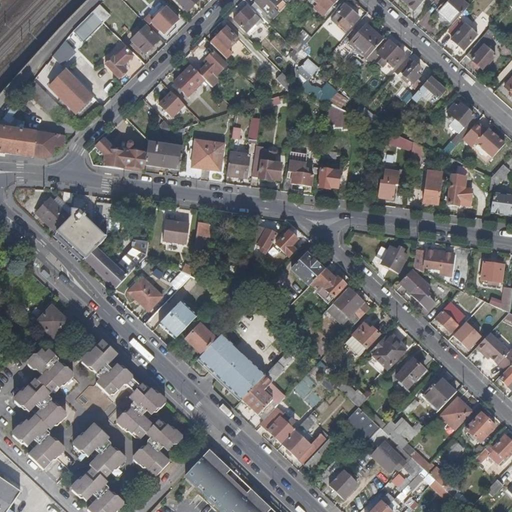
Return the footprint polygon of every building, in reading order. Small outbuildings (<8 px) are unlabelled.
[(175,0),(188,13),(202,0),(175,0)] [(277,9),(285,1),(284,0),(260,0),(257,3),(275,21),(282,16),(276,11),(277,9)] [(341,0),(318,0),(317,2),(329,13),(341,0)] [(426,0),(399,0),(400,0),(413,11),(414,10),(420,4),(422,5),(426,0)] [(468,10),(470,8),(461,0),(436,0),(436,1),(443,6),(438,11),(454,26),(468,10)] [(282,14),(290,6),(285,1),(277,9),(282,14)] [(275,21),(257,3),(253,8),(270,26),(275,21)] [(416,12),(422,5),(420,4),(414,10),(416,12)] [(106,25),(113,19),(102,7),(95,14),(106,25)] [(342,27),(348,34),(360,20),(346,7),(338,15),(345,21),(343,24),(344,24),(342,27)] [(249,8),(236,21),(248,35),(252,32),(254,34),(257,30),(255,28),(257,27),(259,29),(261,27),(259,24),(262,21),(254,12),(253,12),(249,8)] [(165,37),(180,22),(168,9),(162,14),(160,13),(156,16),(155,15),(153,17),(156,20),(155,22),(151,17),(145,22),(146,23),(150,27),(153,25),(165,37)] [(343,24),(345,21),(338,15),(332,22),(339,28),(343,24)] [(146,56),(160,42),(148,29),(150,27),(146,23),(142,27),(146,31),(133,43),(146,56)] [(80,41),(90,31),(85,24),(75,34),(74,35),(80,41)] [(385,42),(367,26),(350,45),(369,60),(372,57),(378,49),(385,42)] [(452,42),(464,53),(478,37),(466,27),(463,31),(458,26),(449,36),(454,41),(452,42)] [(230,52),(240,41),(228,29),(212,45),(228,61),(234,55),(230,52)] [(300,56),(300,40),(291,47),(296,51),(300,56)] [(394,70),(406,56),(390,43),(382,54),(378,49),(372,57),(377,61),(380,57),(385,62),(383,63),(386,67),(388,64),(394,70)] [(484,72),(497,58),(479,43),(467,57),(484,72)] [(134,57),(127,49),(116,60),(115,59),(107,67),(121,80),(128,73),(124,68),(134,57)] [(210,86),(229,67),(214,53),(207,61),(210,64),(200,75),(207,82),(210,86)] [(418,76),(423,71),(410,59),(391,81),(396,86),(401,81),(404,78),(411,85),(418,76)] [(190,99),(207,82),(197,72),(192,67),(175,84),(190,99)] [(85,95),(63,73),(48,87),(63,101),(69,94),(77,102),(85,95)] [(301,92),(284,75),(278,82),(292,95),(301,92)] [(417,92),(423,85),(420,82),(422,79),(418,76),(411,85),(414,87),(413,88),(417,92)] [(411,85),(404,78),(401,81),(408,87),(411,85)] [(447,94),(432,80),(414,101),(418,104),(430,92),(440,102),(447,94)] [(68,114),(37,82),(28,92),(59,123),(68,114)] [(173,120),(185,107),(172,94),(160,106),(173,120)] [(280,104),(278,100),(271,102),(273,108),(280,104)] [(273,108),(271,102),(264,104),(263,111),(273,108)] [(441,115),(446,110),(447,108),(442,104),(436,111),(441,115)] [(330,105),(326,129),(335,129),(336,131),(343,131),(343,133),(352,133),(351,115),(349,114),(330,105)] [(464,142),(477,127),(473,123),(476,119),(461,106),(458,110),(456,107),(449,115),(457,123),(451,129),(460,138),(453,146),(457,150),(462,145),(464,142)] [(15,118),(21,111),(17,107),(11,114),(15,118)] [(0,154),(35,159),(39,134),(16,131),(20,122),(16,119),(15,118),(11,114),(0,126),(0,154)] [(385,125),(374,117),(368,123),(379,128),(381,129),(385,125)] [(174,130),(165,121),(160,127),(169,135),(174,130)] [(507,147),(490,132),(489,134),(479,125),(477,127),(464,142),(474,151),(479,146),(494,161),(507,147)] [(258,145),(260,130),(253,129),(252,128),(250,144),(258,145)] [(186,135),(187,132),(187,129),(177,133),(178,138),(186,135)] [(240,141),(242,133),(234,132),(233,140),(240,141)] [(402,146),(403,139),(391,133),(390,141),(402,146)] [(65,149),(66,139),(39,134),(35,159),(36,159),(46,160),(53,158),(55,158),(56,148),(65,149)] [(147,167),(148,155),(128,152),(127,155),(112,152),(117,148),(107,139),(100,146),(91,155),(91,157),(105,158),(104,168),(125,171),(125,168),(125,165),(131,166),(131,169),(146,171),(147,167)] [(197,142),(193,170),(223,174),(227,146),(197,142)] [(181,171),(185,149),(150,144),(148,155),(147,167),(181,171)] [(425,149),(415,145),(412,166),(422,167),(425,149)] [(325,151),(324,160),(339,163),(340,153),(325,151)] [(281,183),(284,166),(277,165),(278,155),(264,153),(264,158),(261,181),(261,182),(272,183),(272,181),(281,183)] [(248,179),(252,159),(231,156),(231,158),(228,176),(248,179)] [(261,181),(264,158),(256,156),(256,159),(253,179),(261,181)] [(314,188),(315,177),(309,176),(309,170),(306,170),(308,164),(305,163),(305,165),(291,163),(288,187),(294,189),(295,186),(314,188)] [(499,188),(511,173),(511,171),(506,165),(492,181),(499,188)] [(340,192),(342,175),(322,171),(321,178),(320,190),(332,192),(332,190),(340,192)] [(409,190),(411,174),(390,171),(388,184),(382,183),(380,200),(396,202),(398,188),(409,190)] [(428,175),(428,180),(424,207),(440,209),(444,182),(445,177),(428,175)] [(496,196),(499,188),(492,181),(490,196),(496,197),(496,196)] [(465,190),(451,188),(448,207),(460,209),(462,195),(464,196),(465,190)] [(511,219),(511,216),(511,198),(496,196),(496,197),(492,216),(511,219)] [(71,221),(51,200),(39,215),(58,234),(71,221)] [(119,238),(124,202),(114,200),(113,206),(111,218),(110,237),(116,238),(119,238)] [(110,237),(111,218),(106,217),(106,222),(98,231),(87,219),(87,217),(81,212),(72,211),(71,221),(58,234),(87,262),(98,251),(110,237)] [(167,223),(164,244),(188,248),(191,227),(167,223)] [(212,238),(213,226),(199,223),(195,254),(208,256),(210,249),(205,249),(207,238),(212,238)] [(266,258),(279,237),(259,227),(257,239),(262,241),(258,248),(263,251),(261,255),(266,258)] [(299,242),(292,234),(279,247),(290,259),(296,252),(292,248),(299,242)] [(102,255),(116,238),(110,237),(98,251),(102,255)] [(128,280),(149,258),(151,247),(133,244),(131,257),(118,271),(128,280)] [(398,251),(392,248),(383,265),(400,274),(409,256),(403,254),(405,251),(399,248),(398,251)] [(102,255),(98,251),(87,262),(118,291),(128,280),(118,271),(102,255)] [(452,277),(455,255),(427,252),(427,254),(417,252),(417,257),(418,258),(417,259),(415,270),(415,271),(423,275),(426,268),(442,270),(441,276),(452,277)] [(312,286),(326,272),(308,255),(293,271),(310,289),(312,286)] [(258,272),(264,263),(255,257),(253,268),(258,272)] [(506,267),(485,264),(482,282),(489,283),(489,287),(494,288),(494,284),(503,285),(506,267)] [(347,287),(339,279),(337,281),(326,272),(312,286),(319,293),(324,289),(335,300),(347,287)] [(432,290),(413,272),(401,286),(411,295),(408,297),(414,302),(416,300),(429,312),(436,305),(430,299),(432,297),(429,294),(432,290)] [(202,295),(209,285),(192,277),(187,282),(202,295)] [(144,278),(130,293),(150,312),(164,297),(144,278)] [(187,292),(192,287),(187,282),(182,288),(187,292)] [(187,292),(182,288),(177,293),(182,298),(187,292)] [(268,304),(277,294),(271,288),(261,298),(268,304)] [(511,315),(511,306),(511,289),(505,288),(502,311),(511,315)] [(372,310),(349,290),(332,308),(338,315),(342,313),(350,321),(355,317),(361,321),(372,310)] [(170,329),(186,311),(172,298),(158,313),(150,322),(164,335),(170,329)] [(467,319),(451,304),(444,313),(459,327),(467,319)] [(70,324),(50,305),(36,322),(56,339),(70,324)] [(459,327),(444,313),(436,320),(454,336),(460,329),(459,327)] [(365,325),(354,337),(368,350),(381,336),(374,329),(372,331),(365,325)] [(214,345),(217,342),(201,326),(187,340),(204,356),(214,345)] [(464,329),(456,338),(469,351),(481,339),(471,329),(467,333),(464,329)] [(406,353),(392,340),(394,337),(396,335),(392,332),(370,355),(374,359),(388,372),(406,353)] [(506,373),(511,366),(511,355),(491,336),(478,349),(487,358),(489,356),(506,373)] [(299,344),(292,337),(288,341),(296,348),(299,344)] [(368,350),(354,337),(347,344),(347,348),(357,358),(361,358),(368,350)] [(408,351),(394,337),(392,340),(406,353),(408,351)] [(213,372),(227,357),(214,345),(204,356),(200,360),(213,372)] [(117,367),(122,362),(107,346),(102,351),(95,359),(92,359),(89,362),(86,366),(87,368),(92,374),(96,374),(102,380),(110,372),(112,372),(117,367)] [(42,368),(53,357),(47,350),(43,354),(40,351),(34,357),(30,357),(25,362),(25,365),(30,370),(31,371),(35,371),(40,376),(35,382),(49,395),(55,389),(57,389),(62,384),(65,384),(71,378),(71,374),(66,369),(61,369),(57,364),(47,373),(42,368)] [(47,373),(57,364),(56,359),(53,357),(42,368),(47,373)] [(220,379),(234,364),(227,357),(213,372),(220,379)] [(388,372),(374,359),(366,367),(380,380),(388,372)] [(426,373),(414,361),(398,378),(410,390),(426,373)] [(222,381),(236,366),(234,364),(220,379),(222,381)] [(317,368),(324,375),(329,370),(321,364),(317,368)] [(257,386),(236,366),(222,381),(243,401),(257,386)] [(511,368),(501,381),(508,387),(511,384),(511,368)] [(135,382),(135,379),(129,373),(126,373),(122,369),(121,370),(115,375),(111,379),(109,378),(100,387),(112,400),(119,393),(121,394),(126,389),(130,389),(130,388),(135,382)] [(274,402),(269,397),(271,395),(269,392),(266,394),(261,389),(265,385),(267,387),(275,378),(270,373),(259,384),(257,386),(243,401),(242,402),(265,423),(268,419),(278,409),(272,404),(274,402)] [(457,395),(441,380),(425,397),(440,412),(457,395)] [(40,405),(47,398),(49,395),(35,382),(33,381),(20,394),(17,394),(12,399),(12,404),(18,409),(21,409),(27,415),(29,413),(30,412),(34,407),(36,405),(40,405)] [(142,389),(135,382),(130,388),(130,389),(136,395),(142,389)] [(360,409),(375,394),(366,385),(358,395),(345,382),(339,389),(359,408),(360,409)] [(168,404),(164,400),(159,396),(157,397),(153,392),(149,393),(143,387),(142,389),(136,395),(131,399),(137,405),(141,409),(144,409),(148,414),(153,419),(159,413),(162,413),(167,407),(168,404)] [(41,414),(50,404),(50,401),(47,398),(40,405),(36,405),(34,407),(34,408),(39,413),(41,414)] [(471,411),(459,399),(442,417),(456,431),(466,421),(464,418),(471,411)] [(60,425),(66,419),(65,414),(60,409),(56,409),(50,404),(41,414),(39,413),(34,418),(33,419),(47,432),(48,433),(56,425),(60,425)] [(148,414),(144,409),(141,409),(137,405),(134,408),(134,412),(143,420),(144,419),(148,414)] [(34,418),(39,413),(34,408),(34,407),(30,412),(29,413),(34,418)] [(284,445),(296,432),(297,431),(296,431),(295,431),(292,429),(296,424),(286,415),(285,416),(278,409),(268,419),(265,423),(263,425),(262,426),(284,445)] [(372,420),(360,409),(354,416),(367,430),(361,437),(367,443),(381,429),(372,420)] [(466,421),(474,413),(471,411),(464,418),(466,421)] [(149,423),(144,419),(143,420),(134,412),(129,417),(125,417),(119,423),(119,427),(124,432),(128,432),(133,437),(137,436),(142,442),(147,438),(155,429),(149,423)] [(153,419),(148,414),(144,419),(149,423),(153,419)] [(309,432),(315,426),(314,423),(318,419),(314,415),(303,426),(309,432)] [(389,426),(378,415),(372,420),(381,429),(382,429),(383,431),(383,430),(384,430),(385,431),(389,426)] [(496,429),(482,415),(466,431),(481,445),(496,429)] [(367,430),(354,416),(344,426),(364,446),(367,443),(361,437),(367,430)] [(34,444),(44,434),(47,432),(33,419),(30,421),(28,420),(19,429),(16,429),(10,435),(10,439),(16,444),(20,444),(26,450),(28,448),(33,443),(34,444)] [(407,429),(410,426),(403,420),(395,427),(392,423),(389,426),(385,431),(385,432),(390,438),(400,446),(404,450),(409,444),(405,440),(400,436),(407,429)] [(184,439),(178,434),(175,434),(169,428),(165,429),(159,423),(155,429),(147,438),(151,442),(159,449),(161,447),(165,451),(169,455),(174,449),(178,449),(184,443),(184,439)] [(413,441),(424,429),(419,425),(411,433),(408,436),(413,441)] [(105,443),(108,440),(93,426),(80,439),(78,439),(72,445),(72,449),(77,454),(82,454),(87,459),(88,457),(93,453),(96,449),(97,451),(105,443)] [(382,429),(370,442),(378,451),(385,443),(390,438),(385,432),(384,431),(383,431),(382,429)] [(408,436),(411,433),(407,429),(400,436),(405,440),(408,436)] [(306,466),(327,445),(329,442),(322,436),(311,447),(296,432),(284,445),(306,466)] [(40,448),(48,441),(48,438),(44,434),(34,444),(38,448),(40,448)] [(511,457),(511,443),(505,437),(493,451),(506,463),(507,463),(511,457)] [(313,473),(338,446),(331,440),(329,442),(327,445),(306,466),(313,473)] [(57,461),(63,455),(63,451),(57,445),(53,446),(48,441),(40,448),(38,448),(33,453),(28,459),(43,473),(54,461),(57,461)] [(450,464),(463,451),(454,441),(441,454),(450,464)] [(165,451),(161,447),(159,449),(151,442),(149,445),(149,449),(159,457),(160,456),(165,451)] [(33,453),(38,448),(34,444),(33,443),(28,448),(33,453)] [(99,458),(108,449),(108,446),(105,443),(97,451),(96,449),(93,453),(98,458),(99,458)] [(404,450),(400,446),(394,452),(385,443),(378,451),(373,457),(391,473),(396,467),(401,472),(414,459),(412,457),(410,456),(404,450)] [(118,470),(124,464),(123,460),(117,454),(114,454),(108,449),(99,458),(98,458),(94,462),(87,469),(90,471),(103,483),(115,470),(118,470)] [(156,481),(171,465),(165,460),(160,456),(159,457),(149,449),(143,455),(141,453),(134,460),(137,464),(140,470),(145,470),(156,481)] [(484,463),(493,453),(488,449),(479,459),(484,463)] [(165,460),(169,455),(165,451),(160,456),(165,460)] [(272,511),(273,511),(260,499),(256,499),(255,494),(253,492),(249,496),(229,477),(233,473),(220,461),(215,460),(214,455),(210,452),(187,477),(223,511),(272,511)] [(94,462),(98,458),(93,453),(88,457),(94,462)] [(430,466),(416,453),(412,457),(414,459),(425,470),(430,466)] [(75,466),(64,455),(63,455),(57,461),(57,463),(68,473),(75,466)] [(484,463),(479,459),(477,461),(475,462),(480,467),(484,463)] [(331,487),(344,472),(343,471),(335,464),(321,478),(328,485),(331,487)] [(454,484),(437,469),(435,470),(430,466),(425,470),(430,475),(432,477),(437,481),(447,491),(454,484)] [(403,504),(430,475),(425,470),(401,496),(398,499),(403,504)] [(103,488),(105,485),(103,483),(90,471),(89,472),(77,485),(75,485),(70,490),(70,493),(72,496),(75,499),(79,498),(85,504),(87,502),(91,497),(93,495),(95,496),(103,488)] [(344,472),(331,487),(346,501),(360,486),(355,482),(358,479),(354,475),(357,473),(355,471),(350,477),(344,472)] [(0,511),(6,511),(19,494),(0,480),(0,511)] [(324,495),(331,487),(328,485),(321,493),(324,495)] [(97,503),(107,494),(107,491),(103,488),(95,496),(93,495),(91,497),(96,502),(97,503)] [(117,511),(121,509),(121,504),(115,500),(112,500),(107,494),(97,503),(96,502),(92,507),(86,511),(117,511)] [(373,511),(385,511),(389,509),(392,505),(396,501),(390,495),(373,511)] [(92,507),(96,502),(91,497),(87,502),(92,507)] [(413,511),(418,506),(416,503),(406,511),(413,511)] [(468,511),(479,511),(483,508),(478,503),(468,511)]
